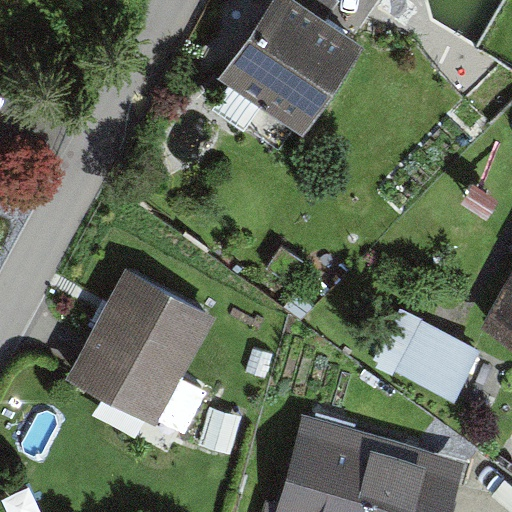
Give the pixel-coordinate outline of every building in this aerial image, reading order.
[(335,149),(395,57),(349,27),(363,5),(354,0),(316,0),(314,4),(308,0),(303,0),(244,90),(335,149)] [(171,432),(232,322),(141,272),(81,383),(171,432)] [(511,329),(511,294),(497,321),(511,329)] [(469,388),(482,326),(396,308),(383,369),(469,388)] [(483,511),(496,466),(318,418),(292,511),(483,511)] [(233,452),(202,442),(191,479),(221,488),(233,452)]
